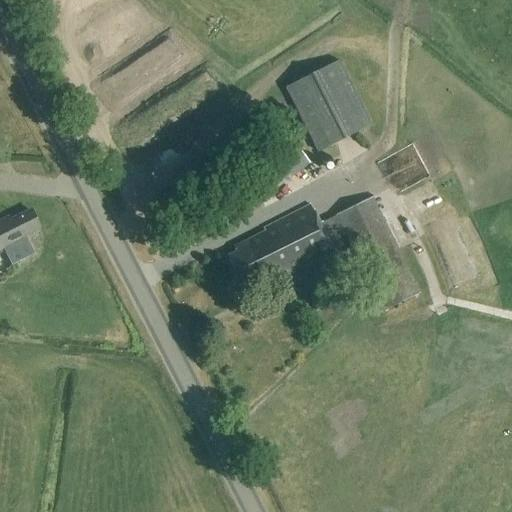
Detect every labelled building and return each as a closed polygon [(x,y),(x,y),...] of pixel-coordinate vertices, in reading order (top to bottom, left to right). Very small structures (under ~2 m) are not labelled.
[(317,152),(369,126),(339,65),(287,91),(317,152)] [(238,212),(254,200),(246,189),(230,200),(238,212)] [(209,197),(221,216),(232,210),(220,191),(209,197)] [(419,299),(373,202),(321,227),(312,210),(264,232),(266,235),(234,250),(236,254),(227,258),(243,292),(265,282),(266,285),(285,276),(287,279),(336,256),(332,246),(346,239),(383,317),(419,299)] [(0,224),(0,253),(20,244),(18,240),(37,230),(29,214),(9,224),(8,220),(0,224)] [(428,224),(433,239),(452,232),(447,218),(428,224)] [(294,296),(287,284),(270,293),(277,305),(294,296)]
